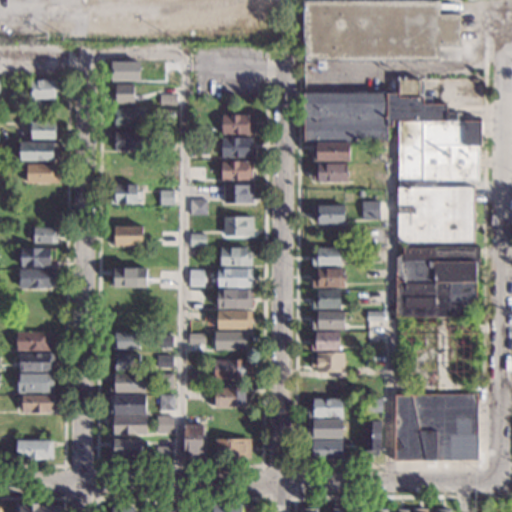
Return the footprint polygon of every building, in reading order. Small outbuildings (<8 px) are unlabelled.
[(439,0),(439,15),(460,14),(460,47),(439,47),(439,61),(304,61),(304,42),(301,42),(301,0),(439,0)] [(139,72),(144,72),(144,81),(110,82),(110,62),(139,62),(139,72)] [(59,92),(55,92),(54,99),(30,99),(31,80),(59,80),(59,92)] [(419,82),(423,82),(423,104),(447,104),(447,112),(458,112),(458,121),(480,121),(480,147),(477,147),(478,181),(417,181),(417,187),(473,187),(473,243),(398,243),(397,121),(392,121),(392,127),(387,127),(387,142),(303,142),(303,93),(398,93),(398,80),(419,80),(419,82)] [(133,85),(133,103),(111,103),(111,94),(113,94),(113,85),(133,85)] [(144,127),(114,127),(114,117),(110,117),(110,107),(144,107),(144,127)] [(176,123),(161,123),(161,108),(176,108),(176,123)] [(253,136),(221,136),(221,115),(253,115),(253,136)] [(55,139),(31,139),(31,122),(55,122),(55,139)] [(142,133),(142,140),(145,140),(145,147),(142,147),(143,151),(114,151),(114,142),(109,142),(109,132),(142,133)] [(253,150),(249,150),(249,158),(221,158),(221,138),(253,138),(253,150)] [(205,153),(191,153),(191,139),(205,139),(205,153)] [(58,160),(19,160),(19,143),(58,143),(58,160)] [(348,161),(312,161),(312,143),(348,143),(348,161)] [(252,181),(221,181),(221,162),(252,162),(252,181)] [(54,170),(58,170),(58,183),(26,183),(26,164),(54,164),(54,170)] [(346,183),(317,183),(317,181),(313,181),(313,171),(317,171),(317,164),(346,164),(346,183)] [(136,185),(136,192),(140,192),(140,202),(136,202),(136,205),(111,205),(110,192),(114,192),(114,185),(136,185)] [(253,204),(222,204),(222,185),(253,185),(253,204)] [(174,191),(174,205),(159,205),(159,191),(174,191)] [(379,219),(379,200),(360,201),(361,219),(379,219)] [(206,215),(190,215),(190,201),(206,201),(206,215)] [(343,206),(343,224),(317,225),(317,219),(311,219),(311,206),(343,206)] [(253,236),(223,236),(223,217),(252,217),(253,236)] [(142,234),(146,234),(146,241),(142,241),(142,246),(110,246),(110,235),(113,235),(113,226),(142,226),(142,234)] [(55,236),(57,236),(57,243),(33,243),(33,237),(28,237),(28,228),(55,228),(55,236)] [(205,246),(189,246),(189,234),(205,234),(205,246)] [(480,263),(476,263),(476,307),(461,307),(461,317),(396,317),(396,258),(403,253),(403,247),(480,247),(480,263)] [(50,251),(54,251),(54,264),(50,263),(50,267),(20,267),(20,248),(50,248),(50,251)] [(247,252),(252,252),(252,267),(219,267),(219,248),(247,248),(247,252)] [(340,248),(340,266),(311,266),(311,255),(316,255),(316,248),(340,248)] [(55,287),(51,287),(51,288),(18,288),(19,269),(55,269),(55,287)] [(146,287),(109,287),(109,269),(146,269),(146,287)] [(252,269),(252,287),(217,287),(217,269),(252,269)] [(343,274),(345,274),(345,281),(343,281),(343,288),(311,288),(311,274),(316,274),(316,269),(343,269),(343,274)] [(204,287),(189,287),(189,270),(203,270),(204,287)] [(380,270),(380,278),(365,278),(365,270),(380,270)] [(52,300),(55,300),(55,307),(43,307),(43,309),(30,309),(30,307),(20,307),(20,290),(53,290),(52,300)] [(251,308),(216,308),(216,290),(251,290),(251,308)] [(340,310),(311,310),(311,297),(315,297),(315,290),(340,290),(340,310)] [(251,329),(216,329),(216,311),(251,311),(251,329)] [(344,330),(311,330),(311,315),(316,315),(317,311),(344,311),(344,330)] [(381,312),(381,322),(366,322),(366,312),(381,312)] [(248,334),(253,334),(253,342),(248,342),(248,351),(213,351),(213,332),(248,331),(248,334)] [(55,342),(54,342),(54,351),(16,351),(16,339),(13,339),(13,334),(17,334),(17,332),(55,332),(55,342)] [(339,333),(339,351),(310,351),(310,338),(315,338),(315,332),(339,333)] [(204,333),(188,333),(188,343),(204,343),(204,333)] [(381,345),(366,345),(366,334),(381,334),(381,345)] [(142,353),(109,353),(109,342),(113,342),(113,335),(142,335),(142,353)] [(171,336),(171,348),(156,348),(156,336),(171,336)] [(53,371),(19,371),(19,353),(54,353),(53,371)] [(343,353),(343,373),(316,373),(316,370),(311,370),(311,357),(316,357),(316,353),(343,353)] [(144,372),(108,372),(108,355),(144,355),(144,372)] [(172,367),(156,367),(156,356),(171,356),(172,367)] [(251,379),(213,379),(213,360),(251,360),(251,379)] [(53,393),(17,393),(17,374),(53,374),(53,393)] [(144,393),(108,393),(108,374),(144,374),(144,393)] [(173,389),(158,389),(158,375),(173,374),(173,389)] [(342,378),(342,396),(308,396),(308,378),(342,378)] [(247,394),(244,394),(244,408),(214,408),(214,406),(210,406),(210,399),(214,399),(214,387),(247,387),(247,394)] [(146,396),(146,415),(109,415),(109,395),(146,396)] [(174,410),(159,410),(159,395),(174,395),(174,410)] [(477,461),(394,461),(394,395),(476,395),(477,461)] [(54,411),(46,411),(46,413),(21,413),(21,407),(17,407),(17,401),(21,401),(21,396),(54,396),(54,411)] [(342,418),(308,418),(308,399),(342,399),(342,418)] [(382,399),(382,412),(367,412),(367,399),(382,399)] [(157,432),(173,432),(172,415),(156,416),(157,432)] [(146,434),(110,434),(110,417),(146,417),(146,434)] [(342,420),(342,439),(307,439),(307,420),(342,420)] [(380,451),(378,451),(378,456),(364,456),(364,451),(362,451),(362,421),(380,421),(380,451)] [(203,459),(185,459),(185,425),(203,425),(203,459)] [(144,455),(110,455),(110,437),(144,437),(144,455)] [(170,438),(170,454),(156,454),(156,438),(170,438)] [(251,458),(214,459),(214,439),(250,439),(251,458)] [(52,459),(43,459),(43,460),(17,459),(17,441),(53,441),(52,459)] [(342,459),(307,459),(307,441),(342,441),(342,459)] [(212,511),(241,511),(241,502),(213,503),(212,511)]
